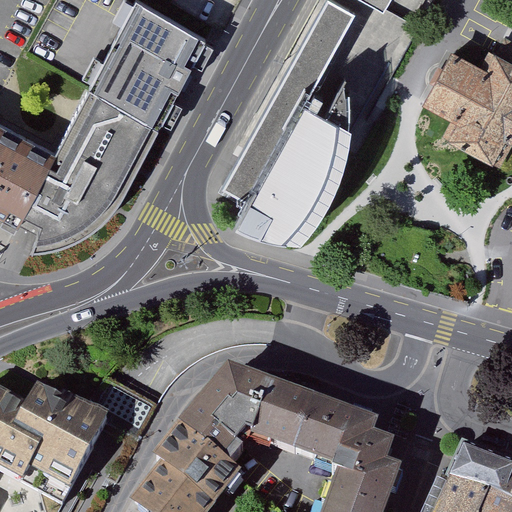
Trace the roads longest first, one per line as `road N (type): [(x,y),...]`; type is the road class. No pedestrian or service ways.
road 1 (primary): [(284,281),(186,285),(0,349)]
road 2 (secondary): [(200,144),(134,257),(82,292),(32,307)]
road 3 (primary): [(511,346),(284,281)]
road 4 (secondary): [(284,281),(231,258),(203,232),(194,187),(200,144)]
road 5 (secondary): [(279,0),(200,144)]
